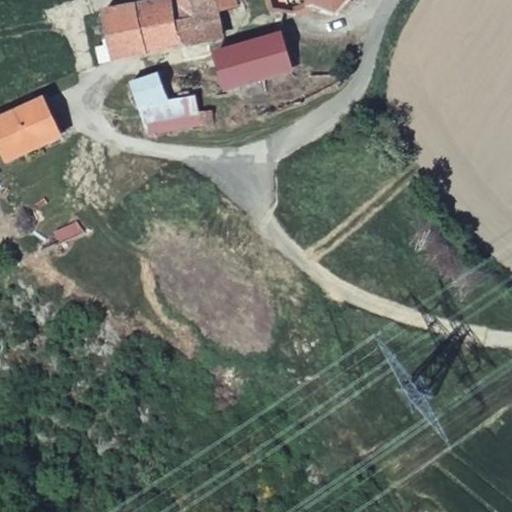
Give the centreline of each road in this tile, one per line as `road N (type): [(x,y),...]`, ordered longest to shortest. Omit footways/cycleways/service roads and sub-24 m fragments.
road 1 (track): [(511,336),(438,324),(348,294),(286,248),(227,180)]
road 2 (unclassified): [(390,0),(346,101),(227,180)]
